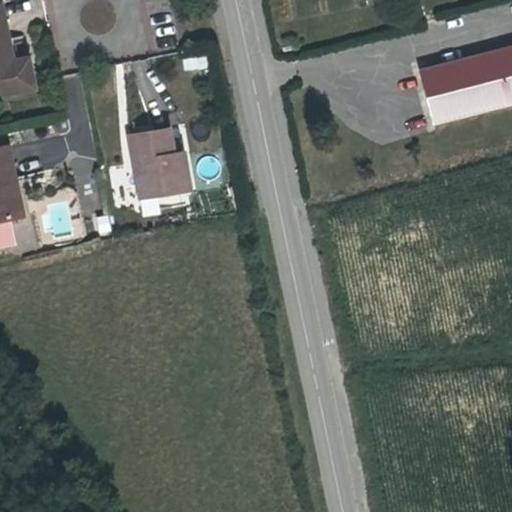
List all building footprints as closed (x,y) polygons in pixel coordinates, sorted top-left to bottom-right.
[(0,95),(38,88),(32,57),(22,60),(19,44),(28,42),(27,36),(12,39),(4,3),(0,3),(0,95)] [(511,101),(511,48),(416,72),(427,121),(511,101)] [(180,55),(182,71),(209,68),(207,52),(180,55)] [(191,192),(183,154),(178,129),(137,136),(150,200),(191,192)] [(14,182),(20,181),(12,147),(0,149),(0,222),(22,218),(14,182)] [(183,154),(191,192),(201,190),(193,152),(183,154)] [(14,182),(22,218),(28,217),(20,181),(14,182)]
